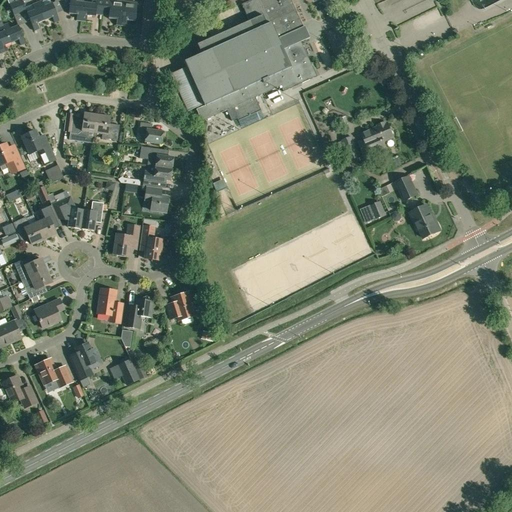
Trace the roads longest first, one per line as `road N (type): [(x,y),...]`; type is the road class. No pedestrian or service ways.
road 1 (secondary): [(0,481),(304,328)]
road 2 (residential): [(473,234),(364,0)]
road 3 (residential): [(96,268),(144,274),(169,264),(193,151),(154,106)]
road 4 (secondary): [(479,250),(362,293),(304,328)]
road 5 (secondary): [(304,328),(374,298),(434,286),(483,261)]
road 6 (residential): [(0,82),(27,58),(75,41),(150,42)]
road 7 (residential): [(0,130),(75,98),(154,106)]
road 8 (residential): [(0,362),(69,333),(80,280)]
